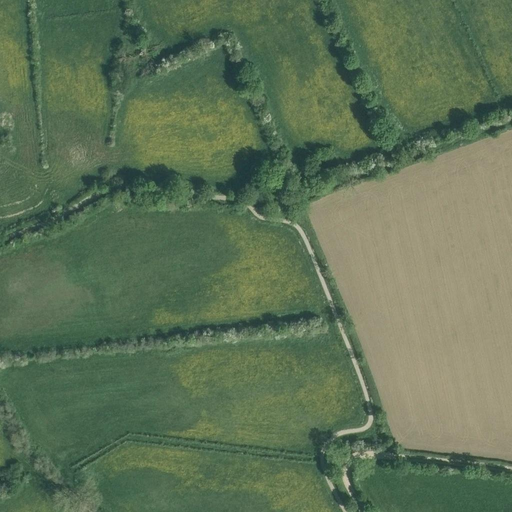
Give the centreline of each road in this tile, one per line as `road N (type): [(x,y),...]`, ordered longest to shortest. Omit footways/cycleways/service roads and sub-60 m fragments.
road 1 (track): [(249,200),(301,193),(511,118)]
road 2 (track): [(511,469),(359,454),(347,457),(344,473)]
